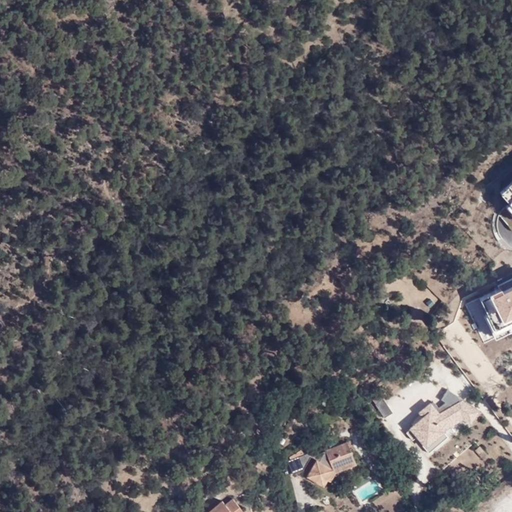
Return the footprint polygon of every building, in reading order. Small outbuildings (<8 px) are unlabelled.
[(511,181),(500,192),(509,203),(504,208),(501,211),(499,215),(511,229),(511,181)] [(511,278),(498,285),(499,288),(479,298),(487,314),(484,316),(495,338),(511,329),(511,278)] [(323,485),(327,479),(333,468),(355,461),(347,441),(326,449),(320,461),(317,459),(306,476),(323,485)] [(488,455),(479,446),(475,450),(484,459),(488,455)] [(304,469),(312,455),(311,451),(288,461),(294,473),(304,469)] [(333,468),(327,479),(331,481),(336,472),(356,465),(355,461),(333,468)] [(209,511),(207,510),(204,511),(238,511),(242,509),(234,499),(228,504),(224,500),(209,511)]
